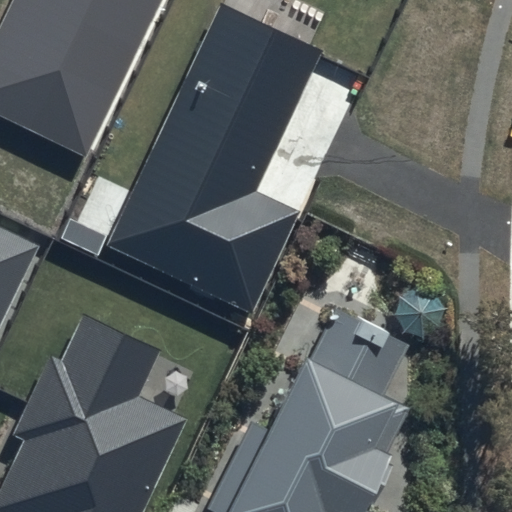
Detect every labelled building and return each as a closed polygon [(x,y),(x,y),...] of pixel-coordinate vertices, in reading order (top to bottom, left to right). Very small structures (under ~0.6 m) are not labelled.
[(11,0),(0,24),(0,117),(84,157),(158,0),(11,0)] [(323,51),(221,3),(105,245),(254,315),(302,213),(256,191),(323,51)] [(0,327),(39,246),(0,227),(0,327)] [(412,277),(410,277),(408,278),(406,279),(404,280),(403,282),(401,283),(400,285),(398,286),(397,288),(396,290),(395,292),(395,294),(394,296),(394,298),(394,301),(394,303),(395,305),(395,307),(396,309),(397,311),(398,313),(399,314),(400,316),(402,318),(403,319),(405,320),(407,321),(408,322),(411,323),(412,324),(415,324),(417,324),(419,324),(421,324),(423,324),(425,323),(427,323),(429,322),(431,321),(433,320),(434,318),(436,317),(437,315),(439,314),(440,312),(441,310),(441,308),(442,306),(442,304),(443,302),(443,300),(443,298),(442,296),(442,294),(441,291),(440,290),(439,288),(438,286),(437,284),(435,283),(434,281),(432,280),(430,279),(428,278),(426,277),(424,277),(422,276),(420,276),(418,276),(416,276),(414,276),(412,277)] [(245,511),(394,511),(355,491),(389,427),(371,418),(394,374),(386,370),(407,331),(334,293),(311,337),(300,331),(257,415),(248,410),(206,491),(245,511)] [(144,511),(188,420),(138,397),(160,350),(83,314),(61,361),(49,355),(11,434),(24,440),(0,489),(0,511),(144,511)]
